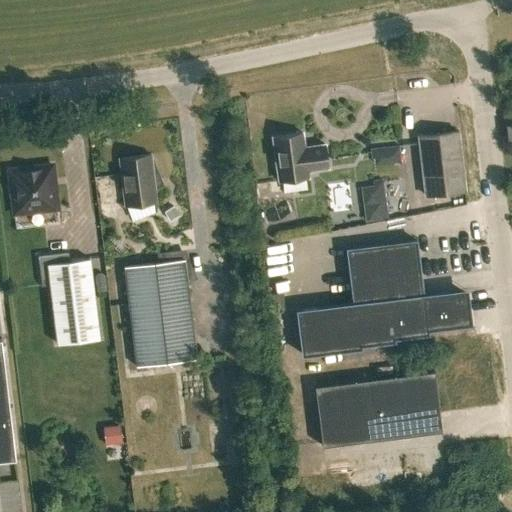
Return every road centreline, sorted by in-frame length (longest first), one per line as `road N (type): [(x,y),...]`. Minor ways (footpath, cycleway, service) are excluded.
road 1 (unclassified): [(0,90),(180,69),(468,12)]
road 2 (unclassified): [(468,12),(511,357)]
